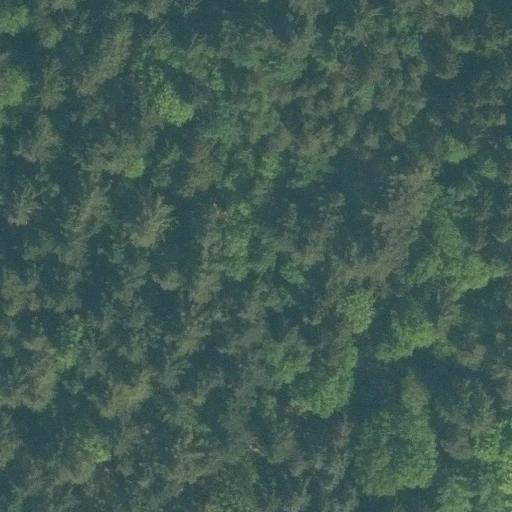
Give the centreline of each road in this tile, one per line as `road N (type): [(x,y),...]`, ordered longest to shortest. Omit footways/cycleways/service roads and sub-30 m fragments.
road 1 (track): [(343,380),(323,384),(277,430),(212,471),(120,492),(0,494)]
road 2 (track): [(511,253),(343,380)]
